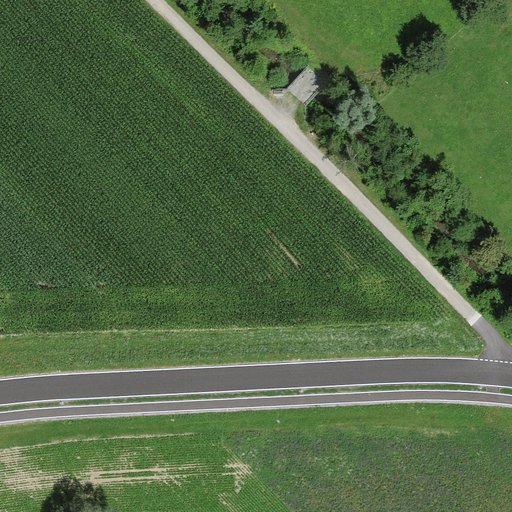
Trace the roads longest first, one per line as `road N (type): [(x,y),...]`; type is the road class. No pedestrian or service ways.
road 1 (tertiary): [(0,392),(395,369),(511,371)]
road 2 (track): [(511,363),(155,0)]
